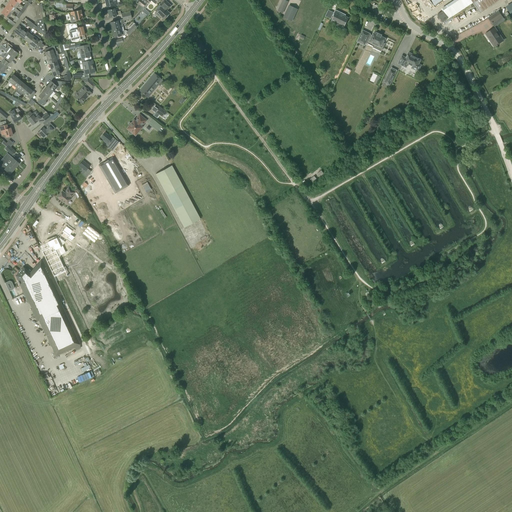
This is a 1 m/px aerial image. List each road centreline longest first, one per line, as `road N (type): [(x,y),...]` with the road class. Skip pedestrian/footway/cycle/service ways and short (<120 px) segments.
road 1 (track): [(309,202),(183,33)]
road 2 (tertiary): [(54,165),(192,9)]
road 3 (track): [(511,174),(455,52)]
